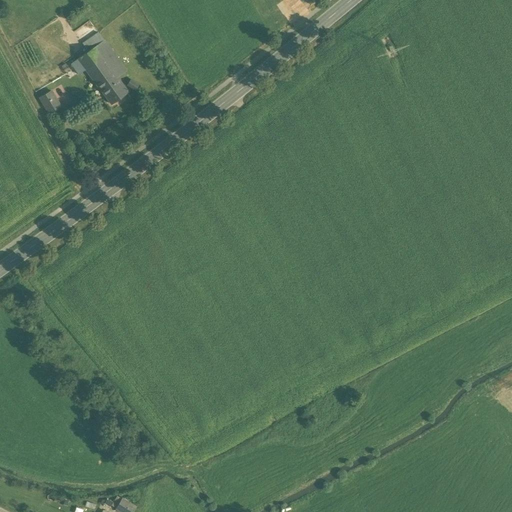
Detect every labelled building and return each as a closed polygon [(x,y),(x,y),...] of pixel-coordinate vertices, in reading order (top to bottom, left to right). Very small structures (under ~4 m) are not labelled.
[(98,33),(83,44),(88,51),(93,47),(104,40),(98,33)] [(104,40),(93,47),(99,56),(101,54),(110,48),(104,40)] [(88,51),(78,58),(84,67),(99,56),(93,47),(88,51)] [(120,63),(110,48),(101,54),(112,69),(120,63)] [(112,69),(101,54),(99,56),(84,67),(86,69),(111,104),(128,92),(118,77),(112,69)] [(84,67),(78,58),(71,64),(78,74),(86,69),(84,67)] [(126,71),(120,63),(112,69),(118,77),(126,71)] [(61,107),(51,91),(40,97),(49,113),(61,107)] [(117,508),(122,498),(111,492),(106,502),(117,508)] [(123,511),(133,511),(138,505),(124,496),(117,508),(123,511)]
